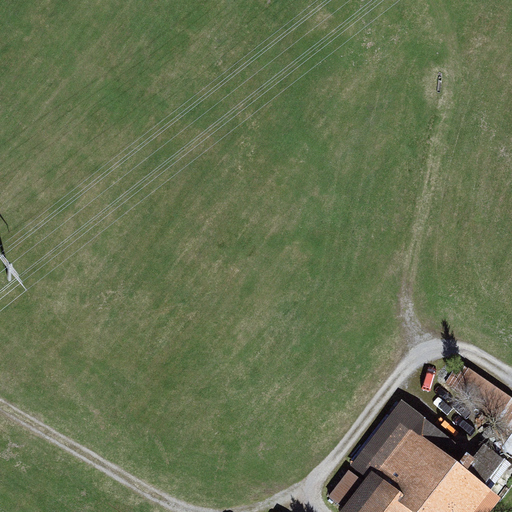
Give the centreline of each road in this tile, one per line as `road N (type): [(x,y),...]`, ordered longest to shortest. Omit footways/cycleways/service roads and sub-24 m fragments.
road 1 (track): [(416,355),(408,273),(457,56),(436,0)]
road 2 (track): [(511,381),(468,350),(416,355),(333,465),(286,506),(259,511)]
road 3 (track): [(195,511),(165,503),(0,407)]
